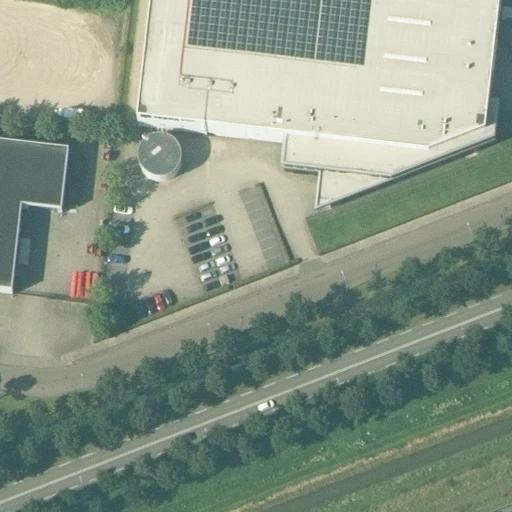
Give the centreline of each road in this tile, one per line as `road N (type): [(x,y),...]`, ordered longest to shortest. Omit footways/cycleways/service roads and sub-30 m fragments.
road 1 (secondary): [(0,508),(511,307)]
road 2 (unclassified): [(0,379),(67,383),(511,213)]
